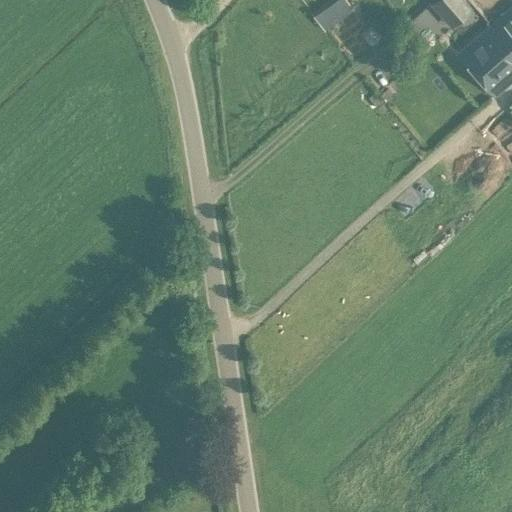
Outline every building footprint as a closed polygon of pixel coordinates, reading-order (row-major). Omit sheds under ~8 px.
[(437,0),(454,20),(471,4),(467,0),(437,0)] [(426,5),(410,18),(427,37),(442,24),(426,5)] [(511,6),(493,23),(511,44),(511,6)] [(511,44),(493,23),(459,53),(495,94),(511,79),(511,44)] [(511,156),(511,113),(507,108),(484,128),(511,158),(511,156)]
